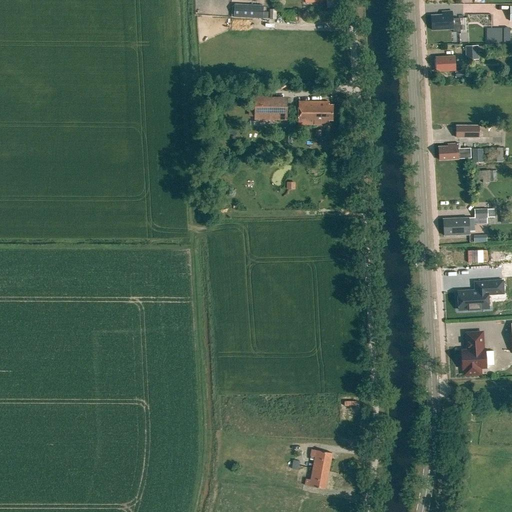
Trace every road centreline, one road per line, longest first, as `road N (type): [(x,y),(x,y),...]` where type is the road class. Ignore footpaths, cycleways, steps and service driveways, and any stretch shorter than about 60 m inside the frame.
road 1 (unclassified): [(366,511),(376,431),(350,0)]
road 2 (secondary): [(421,511),(432,415),(407,0)]
